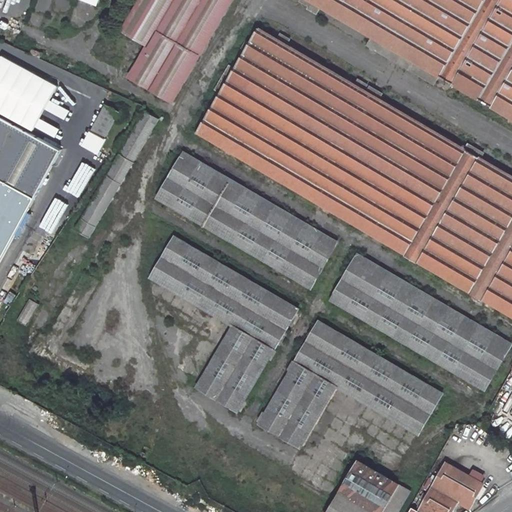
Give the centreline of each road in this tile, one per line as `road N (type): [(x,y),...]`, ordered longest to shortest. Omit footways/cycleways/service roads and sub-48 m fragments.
road 1 (unknown): [(0,42),(105,98),(0,306)]
road 2 (residential): [(0,424),(160,511)]
